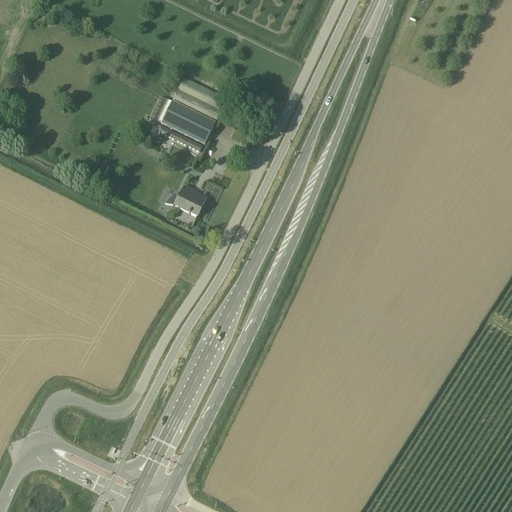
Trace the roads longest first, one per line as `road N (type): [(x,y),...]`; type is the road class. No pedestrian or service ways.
road 1 (unclassified): [(340,0),(216,258),(130,404),(111,413),(59,398),(37,435)]
road 2 (secondary): [(169,493),(306,214),(390,0)]
road 3 (secondary): [(376,0),(144,481)]
